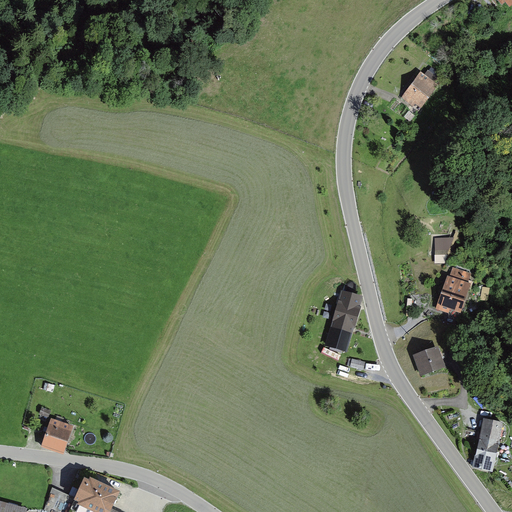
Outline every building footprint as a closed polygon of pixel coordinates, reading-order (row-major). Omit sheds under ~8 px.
[(421,72),(402,98),(413,106),(415,104),(422,108),(442,80),(428,70),(424,75),(421,72)] [(435,238),(435,255),(447,255),(454,238),(435,238)] [(447,255),(435,255),(435,264),(445,264),(448,255),(447,255)] [(450,276),(447,276),(436,309),(449,314),(450,310),(461,314),(471,284),(468,283),(471,274),(453,268),(450,276)] [(360,306),(363,297),(342,290),(324,346),(347,353),(362,307),(360,306)] [(438,347),(414,356),(421,376),(446,368),(438,347)] [(352,359),(350,367),(364,370),(366,362),(352,359)] [(69,429),(42,419),(34,442),(61,452),(69,429)] [(483,419),(474,467),(493,471),(503,423),(483,419)] [(84,478),(66,511),(122,511),(112,507),(118,495),(84,478)]
